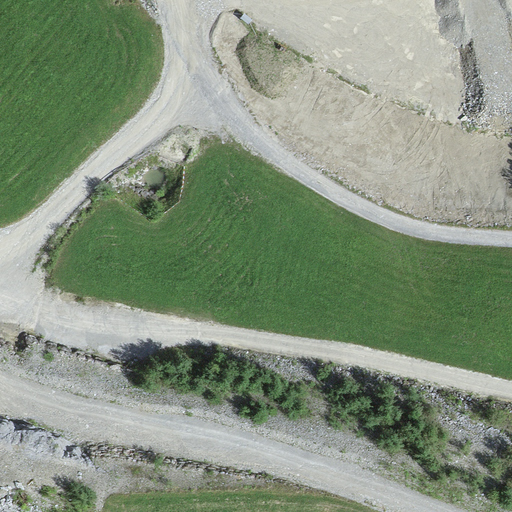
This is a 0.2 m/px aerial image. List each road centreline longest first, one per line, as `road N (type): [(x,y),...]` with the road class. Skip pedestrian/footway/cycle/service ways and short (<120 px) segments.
road 1 (track): [(511,380),(196,314),(0,262)]
road 2 (track): [(191,0),(188,89),(82,208),(0,242)]
